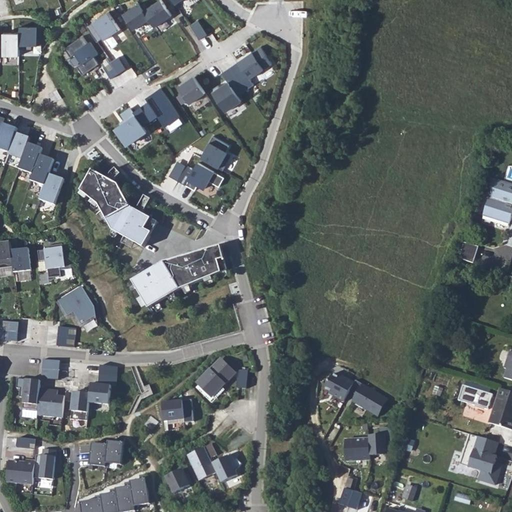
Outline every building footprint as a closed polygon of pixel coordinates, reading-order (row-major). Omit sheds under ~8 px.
[(162,0),(160,0),(144,11),(150,19),(155,27),(173,15),(162,0)] [(139,3),(124,14),(134,30),(150,19),(144,11),(139,3)] [(109,12),(87,27),(96,40),(98,42),(104,38),(105,40),(121,29),(109,12)] [(191,25),(200,40),(208,34),(198,20),(191,25)] [(20,33),(20,49),(31,49),(31,45),(42,46),(42,27),(20,27),(20,33)] [(4,33),(4,56),(20,56),(20,49),(20,33),(4,33)] [(83,36),(65,48),(71,57),(76,53),(82,63),(77,66),(83,75),(99,64),(94,56),(99,53),(91,42),(88,44),(83,36)] [(261,47),(239,62),(251,79),(273,64),(261,47)] [(111,62),(104,67),(112,79),(119,74),(111,62)] [(239,62),(231,67),(248,92),(256,86),(251,79),(239,62)] [(240,97),(248,92),(231,67),(222,73),(229,82),(220,88),(220,87),(213,92),(228,113),(243,103),(240,97)] [(206,93),(195,77),(180,87),(190,103),(206,93)] [(142,107),(152,121),(160,116),(166,126),(180,116),(161,88),(151,95),(153,99),(142,107)] [(144,126),(152,121),(142,107),(134,112),(131,108),(122,114),(127,121),(116,129),(127,145),(147,132),(144,126)] [(0,134),(0,147),(10,151),(17,133),(18,128),(4,123),(3,127),(0,134)] [(17,133),(10,151),(9,154),(23,159),(29,143),(31,138),(17,133)] [(213,136),(201,158),(224,170),(232,155),(226,152),(230,145),(213,136)] [(29,143),(23,159),(20,169),(34,174),(41,154),(43,148),(29,143)] [(41,154),(34,174),(32,180),(46,185),(50,174),(55,159),(41,154)] [(188,183),(186,185),(195,190),(197,187),(198,185),(205,189),(209,181),(220,187),(225,177),(199,163),(188,183)] [(108,178),(115,182),(117,178),(121,174),(116,168),(111,172),(108,178)] [(113,230),(144,247),(158,222),(143,213),(137,210),(132,207),(119,184),(115,182),(108,178),(93,170),(81,190),(99,205),(113,230)] [(41,199),(56,205),(65,179),(50,174),(46,185),(41,199)] [(511,182),(496,177),(484,215),(510,223),(511,215),(511,182)] [(137,210),(143,213),(151,199),(145,195),(137,210)] [(0,268),(14,267),(12,250),(11,242),(0,243),(0,268)] [(464,242),(461,258),(475,262),(479,245),(464,242)] [(46,250),(39,251),(40,261),(47,260),(48,270),(50,278),(62,277),(61,271),(72,269),(71,255),(65,256),(63,244),(45,246),(46,250)] [(165,262),(133,281),(149,309),(181,290),(228,270),(221,246),(165,262)] [(29,248),(12,250),(14,267),(15,273),(32,270),(29,248)] [(82,287),(59,301),(68,316),(74,312),(82,324),(97,316),(95,307),(82,287)] [(3,321),(2,330),(19,332),(20,323),(3,321)] [(47,344),(75,347),(76,338),(47,335),(47,344)] [(60,370),(61,361),(44,359),(43,369),(60,370)] [(199,382),(213,396),(235,373),(221,359),(199,382)] [(60,370),(43,369),(42,378),(59,380),(60,370)] [(239,388),(248,388),(249,371),(240,371),(239,388)] [(333,373),(325,388),(331,391),(330,394),(344,402),(355,382),(340,374),(339,377),(333,373)] [(116,386),(117,376),(100,374),(99,384),(92,383),(91,393),(90,402),(110,404),(111,385),(116,386)] [(37,380),(18,379),(17,388),(21,388),(20,397),(25,398),(24,409),(39,410),(41,388),(41,385),(37,384),(37,380)] [(356,380),(350,391),(356,394),(352,401),(379,417),(389,399),(356,380)] [(493,392),(464,382),(458,397),(488,407),(493,392)] [(493,407),(488,421),(511,429),(511,425),(511,391),(500,387),(497,395),(502,397),(499,407),(493,407)] [(58,390),(41,388),(39,410),(38,416),(63,418),(65,396),(58,395),(58,390)] [(91,393),(75,392),(72,419),(88,421),(90,402),(91,393)] [(163,403),(165,421),(185,419),(185,423),(195,422),(192,400),(163,403)] [(497,442),(469,433),(459,463),(480,470),(477,479),(494,484),(499,467),(493,465),(495,456),(493,455),(497,442)] [(118,442),(109,441),(106,463),(106,468),(109,468),(109,463),(122,465),(125,438),(119,437),(118,442)] [(349,461),(371,459),(370,438),(348,439),(349,461)] [(94,462),(106,463),(109,441),(103,440),(102,445),(93,444),(90,466),(93,466),(94,462)] [(205,447),(211,459),(218,455),(213,443),(205,447)] [(211,459),(205,447),(188,455),(200,481),(217,473),(213,464),(211,459)] [(36,461),(34,478),(54,480),(57,450),(43,449),(43,455),(37,455),(36,458),(36,461)] [(229,456),(213,464),(217,473),(222,483),(239,476),(237,471),(243,464),(232,453),(229,456)] [(8,482),(34,484),(34,478),(36,461),(26,460),(26,462),(10,461),(8,482)] [(166,477),(174,494),(191,486),(183,469),(166,477)] [(141,479),(131,481),(136,511),(139,510),(138,506),(151,504),(146,474),(140,475),(141,479)] [(354,479),(348,477),(345,486),(351,488),(354,479)] [(130,511),(136,511),(131,481),(125,482),(126,487),(116,489),(120,511),(130,511)] [(416,486),(409,483),(403,498),(411,500),(416,486)] [(363,493),(344,488),(339,503),(358,509),(363,493)] [(120,511),(116,489),(110,490),(111,494),(102,496),(104,511),(120,511)] [(468,498),(456,493),(453,501),(466,506),(468,498)] [(104,511),(102,496),(95,497),(96,501),(81,504),(82,511),(104,511)]
